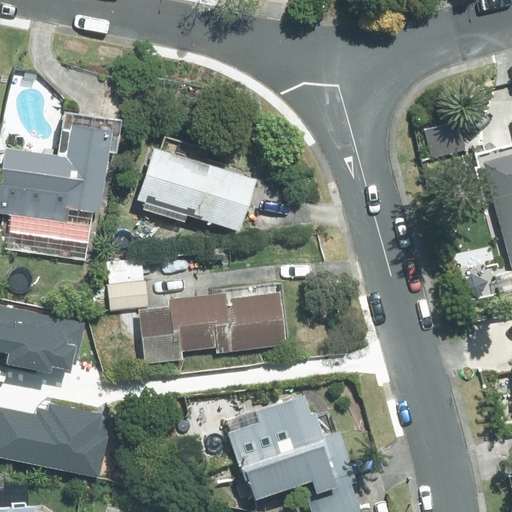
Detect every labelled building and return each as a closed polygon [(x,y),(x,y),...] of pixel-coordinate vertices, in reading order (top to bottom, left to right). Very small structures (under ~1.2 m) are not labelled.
[(0,154),(0,212),(65,222),(67,208),(97,212),(108,131),(66,125),(66,128),(58,127),(54,155),(1,148),(0,154)] [(511,148),(479,158),(510,269),(511,268),(511,148)] [(131,202),(234,233),(250,181),(147,149),(131,202)] [(140,282),(138,263),(104,267),(106,286),(104,286),(107,312),(145,309),(142,282),(140,282)] [(282,347),(276,294),(221,300),(221,295),(164,301),(165,309),(134,313),(140,365),(179,361),(178,353),(213,349),(214,355),(282,347)] [(352,482),(335,430),(319,435),(311,412),(306,414),(300,393),(251,410),(255,422),(225,433),(249,501),(299,484),(309,511),(356,511),(347,484),(352,482)] [(48,462),(90,470),(100,420),(57,412),(48,462)] [(200,474),(227,466),(225,458),(197,466),(200,474)]
